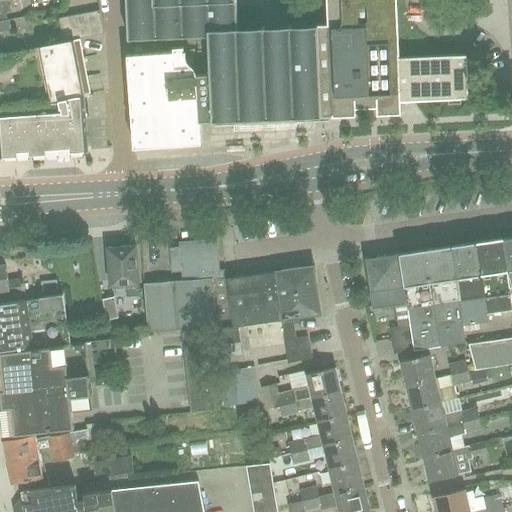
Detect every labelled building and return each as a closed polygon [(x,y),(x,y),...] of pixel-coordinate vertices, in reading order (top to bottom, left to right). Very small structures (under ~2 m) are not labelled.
[(0,0),(0,12),(10,10),(7,0),(0,0)] [(126,0),(128,38),(208,34),(210,73),(198,73),(198,72),(198,70),(197,69),(197,67),(196,66),(195,65),(194,64),(193,62),(192,61),(190,61),(189,59),(189,57),(188,56),(187,54),(187,52),(187,50),(187,48),(128,53),(135,146),(141,146),(146,145),(168,144),(173,143),(203,141),(202,120),(243,118),(335,114),(335,115),(360,114),(359,107),(380,106),(380,114),(400,113),(403,113),(403,101),(418,101),(468,99),(470,98),(468,62),(468,54),(400,57),(397,0),(126,0)] [(0,109),(84,93),(85,93),(91,92),(84,57),(80,37),(104,32),(100,9),(59,17),(64,40),(0,52),(0,31),(11,30),(8,19),(0,21),(0,109)] [(85,94),(85,93),(84,93),(0,109),(0,145),(1,156),(89,149),(85,94)] [(511,310),(511,295),(511,293),(504,237),(478,241),(489,313),(511,310)] [(183,279),(140,283),(141,295),(147,295),(150,332),(233,325),(230,308),(232,307),(228,281),(225,281),(224,269),(218,270),(216,239),(180,242),(183,279)] [(488,314),(489,313),(478,241),(453,245),(464,325),(489,321),(488,314)] [(112,286),(126,285),(127,296),(140,295),(137,245),(109,247),(112,286)] [(465,332),(464,325),(453,245),(401,252),(408,302),(411,324),(415,349),(443,346),(466,343),(464,332),(465,332)] [(375,307),(408,302),(401,252),(368,257),(375,307)] [(9,281),(6,265),(0,265),(0,290),(9,289),(10,295),(27,292),(25,279),(9,281)] [(276,271),(283,319),(286,340),(284,340),(288,363),(312,358),(307,336),(298,338),(295,317),(323,313),(316,266),(276,271)] [(283,319),(276,271),(228,277),(228,281),(236,326),(218,328),(220,343),(223,343),(225,353),(242,350),(241,341),(243,340),(240,325),(283,319)] [(0,350),(71,343),(70,343),(63,294),(0,303),(0,350)] [(106,320),(118,317),(114,296),(102,299),(106,320)] [(396,352),(415,349),(411,324),(392,327),(396,352)] [(181,332),(183,345),(208,342),(206,329),(181,332)] [(480,369),(511,363),(511,336),(468,344),(476,369),(480,369)] [(71,343),(0,350),(0,393),(1,394),(2,403),(0,403),(0,419),(2,435),(74,427),(73,411),(93,409),(85,342),(70,343),(71,343)] [(209,356),(208,342),(183,345),(185,359),(209,356)] [(407,385),(436,378),(430,354),(402,360),(407,385)] [(186,372),(211,369),(209,356),(185,359),(186,372)] [(452,374),(468,370),(466,360),(449,364),(452,374)] [(279,406),(298,402),(314,398),(344,390),(338,366),(308,373),(311,386),(281,393),(279,383),(263,387),(269,408),(279,406)] [(221,407),(259,402),(254,367),(234,370),(216,372),(221,407)] [(213,383),(211,369),(186,372),(188,386),(213,383)] [(439,389),(471,381),(468,370),(452,374),(452,375),(436,378),(407,385),(413,408),(442,402),(439,389)] [(214,396),(213,383),(188,386),(190,399),(214,396)] [(320,421),(349,414),(344,390),(314,398),(320,421)] [(216,410),(214,396),(190,399),(192,413),(216,410)] [(300,410),(298,402),(279,406),(281,417),(301,413),(300,410)] [(418,432),(480,418),(477,407),(444,414),(442,402),(413,408),(418,432)] [(355,438),(349,414),(320,421),(323,434),(287,442),(290,453),(307,450),(326,445),(355,438)] [(443,452),(453,449),(451,437),(467,433),(468,432),(482,428),(480,418),(418,432),(424,457),(443,452)] [(26,451),(27,456),(40,454),(40,452),(53,449),(53,446),(60,445),(61,448),(91,442),(104,439),(101,422),(86,423),(87,431),(37,440),(35,434),(5,439),(8,455),(26,451)] [(331,468),(361,461),(355,438),(326,445),(331,468)] [(465,447),(453,449),(443,452),(424,457),(429,481),(472,471),(469,458),(472,457),(473,455),(488,452),(485,441),(465,447)] [(92,450),(91,442),(61,448),(60,445),(53,446),(53,449),(40,452),(40,454),(27,456),(26,451),(8,455),(13,483),(44,477),(41,464),(76,457),(75,453),(92,450)] [(307,450),(290,453),(293,465),(310,461),(307,450)] [(94,478),(133,472),(131,455),(92,461),(94,478)] [(337,493),(366,485),(361,461),(331,468),(337,492),(337,493)] [(248,479),(272,477),(269,463),(246,466),(248,479)] [(274,490),(272,481),(272,477),(248,479),(250,492),(274,490)] [(23,501),(18,509),(18,511),(204,511),(198,481),(97,493),(97,491),(84,494),(85,499),(79,500),(75,484),(21,490),(23,501)] [(319,497),(302,501),(301,502),(301,501),(287,505),(288,511),(305,511),(320,508),(320,509),(340,505),(341,511),(361,511),(372,509),(366,485),(337,493),(319,497)] [(302,501),(319,497),(316,486),(300,490),(302,501)] [(437,511),(456,511),(471,509),(466,488),(433,496),(437,511)] [(252,505),(276,503),(274,490),(250,492),(252,505)] [(486,508),(502,504),(500,493),(484,497),(486,508)] [(253,511),(277,511),(276,503),(252,505),(253,511)]
